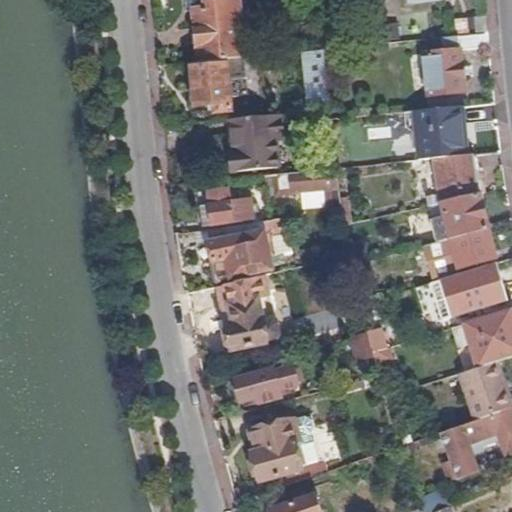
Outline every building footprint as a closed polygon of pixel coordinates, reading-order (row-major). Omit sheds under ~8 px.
[(217,0),(194,3),(200,62),(217,60),(244,57),(238,0),(217,0)] [(351,47),(347,14),(323,17),(326,48),(326,50),(351,47)] [(487,29),(486,14),(474,15),(475,30),(487,29)] [(487,32),(442,37),(444,51),(424,53),(426,67),(421,68),(422,83),(427,82),(429,95),(465,91),(461,49),(489,46),(487,32)] [(318,47),(317,41),(311,42),(310,35),(296,37),(297,52),(304,51),(312,50),(311,47),(318,47)] [(200,62),(192,63),(197,106),(215,103),(216,113),(233,111),(233,109),(238,108),(240,105),(238,81),(230,83),(228,64),(217,65),(217,60),(200,62)] [(419,141),(420,159),(434,158),(464,155),(458,106),(403,112),(405,128),(409,128),(411,142),(419,141)] [(238,152),(234,153),(236,172),(279,167),(277,140),(286,139),(284,114),(234,119),(238,152)] [(434,158),(441,201),(479,192),(473,154),(464,155),(434,158)] [(337,168),(279,174),(281,187),(292,186),(292,190),(339,185),(337,168)] [(209,192),(211,204),(214,224),(254,217),(252,198),(231,201),(229,189),(209,192)] [(441,201),(444,214),(450,237),(488,227),(479,192),(441,201)] [(347,196),(341,197),(343,209),(345,224),(351,222),(347,196)] [(326,199),(327,211),(343,209),(341,197),(326,199)] [(214,258),(214,261),(230,258),(234,276),(274,269),(271,254),(276,253),(271,231),(284,228),(282,218),(279,219),(274,219),(210,229),(212,241),(211,242),(212,245),(206,246),(208,258),(214,258)] [(450,237),(440,239),(446,261),(456,258),(459,267),(495,257),(488,227),(450,237)] [(445,287),(453,284),(460,282),(463,295),(460,296),(461,298),(465,312),(508,299),(497,262),(442,278),(445,287)] [(258,297),(231,303),(235,325),(228,327),(232,349),(267,341),(267,339),(276,338),(280,333),(278,321),(273,318),(263,320),(258,297)] [(465,323),(471,341),(478,366),(497,360),(511,355),(511,310),(511,309),(465,323)] [(327,313),(298,317),(301,333),(330,329),(327,313)] [(393,358),(390,346),(388,346),(374,351),(378,363),(393,358)] [(511,405),(511,402),(497,360),(478,366),(458,372),(475,418),(511,405)] [(275,368),(237,379),(243,400),(260,396),(261,401),(282,396),(280,388),(300,383),(295,366),(275,371),(275,368)] [(461,423),(441,430),(458,476),(478,468),(469,442),(511,426),(511,406),(462,424),(461,423)] [(255,452),(257,460),(261,472),(262,478),(234,486),(238,501),(321,472),(329,469),(327,462),(319,433),(313,414),(256,430),(260,445),(261,450),(256,451),(255,452)] [(261,472),(257,460),(250,461),(254,474),(261,472)] [(322,511),(317,494),(272,509),(272,511),(322,511)]
